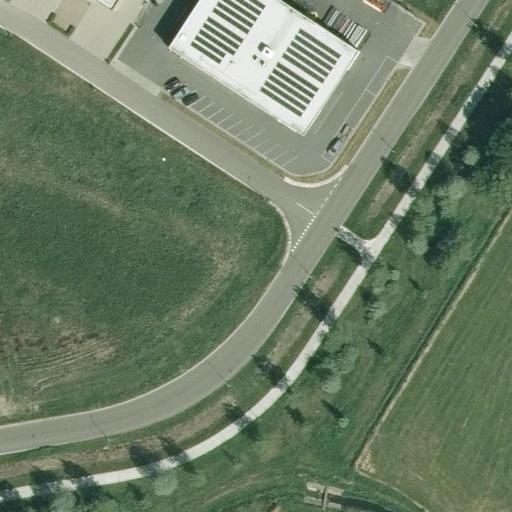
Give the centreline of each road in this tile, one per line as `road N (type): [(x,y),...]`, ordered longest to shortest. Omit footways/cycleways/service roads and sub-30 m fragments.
road 1 (tertiary): [(328,222),(249,338),(207,379),(142,413),(0,441)]
road 2 (unclassified): [(328,222),(0,11)]
road 3 (tertiary): [(473,0),(328,222)]
